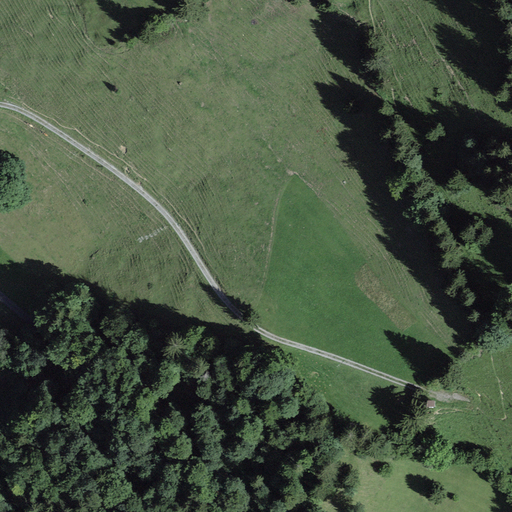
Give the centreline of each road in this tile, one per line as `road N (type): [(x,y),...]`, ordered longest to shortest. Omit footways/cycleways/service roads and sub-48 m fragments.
road 1 (track): [(422,391),(257,330),(214,290),(148,198),(98,157),(0,104)]
road 2 (unclassified): [(0,294),(80,372),(160,511)]
